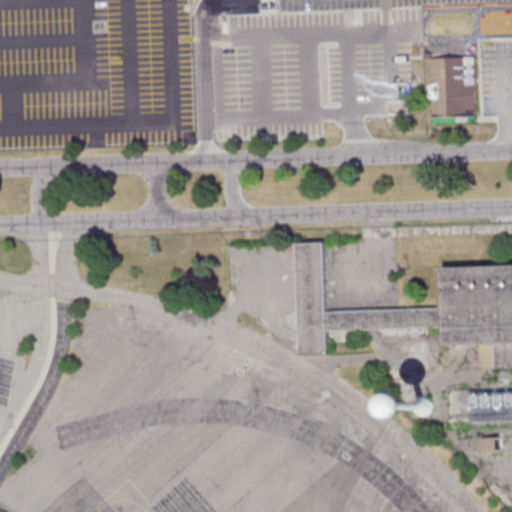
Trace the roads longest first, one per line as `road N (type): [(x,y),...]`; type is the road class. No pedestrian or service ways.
road 1 (residential): [(511,151),(0,169)]
road 2 (residential): [(0,226),(466,211)]
